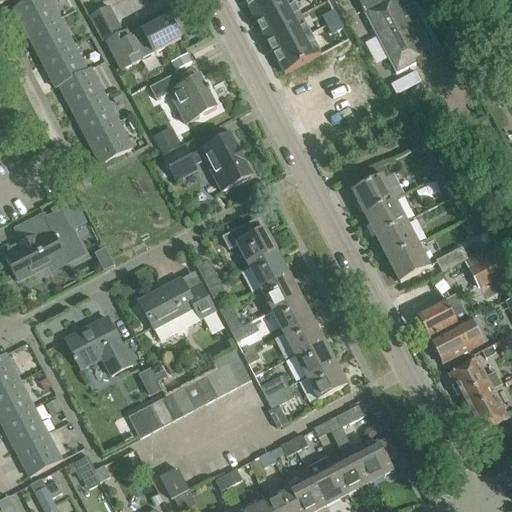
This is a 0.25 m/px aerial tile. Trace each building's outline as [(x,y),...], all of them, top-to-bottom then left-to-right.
[(49,0),(38,0),(14,13),(28,39),(61,22),(49,0)] [(290,0),(244,0),(243,0),(254,20),(290,0)] [(290,0),(254,20),(264,39),(301,19),(290,0)] [(356,0),(356,1),(361,10),(363,14),(372,31),(376,40),(377,41),(388,62),(396,78),(408,72),(415,69),(418,67),(420,70),(443,58),(446,56),(416,0),(356,0)] [(103,45),(122,35),(109,10),(90,20),(103,45)] [(334,14),(323,20),(327,29),(338,23),(334,14)] [(301,19),(264,39),(274,58),(311,38),(301,19)] [(142,64),(141,60),(135,50),(147,44),(154,57),(181,43),(169,20),(142,34),(142,35),(131,40),(128,34),(106,45),(121,75),(142,64)] [(61,22),(28,39),(29,40),(43,67),(75,49),(62,23),(61,22)] [(338,23),(327,29),(332,38),(343,32),(338,23)] [(311,38),(274,58),(284,77),(321,58),(311,38)] [(56,93),(59,91),(88,74),(75,49),(43,67),(56,93)] [(187,58),(171,66),(175,74),(191,66),(187,58)] [(88,74),(59,91),(72,116),(105,98),(92,72),(88,74)] [(416,74),(391,88),(397,98),(421,84),(416,74)] [(180,91),(173,79),(149,91),(156,104),(169,98),(185,129),(217,112),(200,81),(180,91)] [(120,94),(111,98),(116,107),(124,102),(120,94)] [(105,98),(72,116),(73,117),(86,142),(87,144),(119,125),(106,101),(105,98)] [(134,153),(121,129),(119,125),(87,144),(101,170),(134,153)] [(173,131),(154,141),(161,154),(164,160),(183,149),(173,131)] [(204,165),(221,197),(230,193),(254,181),(247,168),(248,168),(239,150),(238,151),(231,138),(191,159),(185,148),(183,149),(164,160),(163,160),(177,187),(199,175),(196,169),(204,165)] [(438,164),(430,168),(431,171),(436,181),(438,180),(448,175),(443,165),(442,162),(438,164)] [(361,191),(353,196),(364,217),(395,201),(385,182),(391,179),(386,168),(378,172),(357,183),(357,184),(361,191)] [(442,193),(454,187),(448,175),(438,180),(436,181),(442,193)] [(13,256),(4,261),(18,289),(49,273),(51,278),(70,268),(61,251),(79,242),(74,232),(87,226),(74,201),(52,213),(54,217),(47,221),(45,217),(14,233),(21,246),(23,250),(15,255),(13,256)] [(364,217),(376,240),(407,224),(395,201),(364,217)] [(459,212),(464,222),(476,216),(471,206),(459,212)] [(464,222),(470,234),(482,228),(476,216),(464,222)] [(257,222),(222,240),(229,253),(236,250),(249,274),(274,261),(279,258),(266,234),(264,235),(257,222)] [(376,240),(387,262),(419,246),(407,224),(376,240)] [(431,271),(419,246),(387,262),(400,287),(431,271)] [(436,265),(442,276),(468,263),(462,251),(436,265)] [(106,252),(95,257),(104,274),(115,269),(106,252)] [(249,274),(260,296),(291,280),(279,258),(249,274)] [(497,258),(469,272),(471,276),(480,292),(483,291),(507,279),(507,278),(505,274),(499,262),(497,258)] [(197,270),(210,295),(221,288),(208,264),(197,270)] [(260,296),(272,318),(302,302),(291,280),(260,296)] [(200,326),(216,317),(202,289),(187,297),(180,284),(140,305),(162,348),(201,328),(200,326)] [(210,295),(214,303),(226,297),(221,288),(210,295)] [(511,292),(503,297),(507,304),(511,301),(511,292)] [(416,318),(423,330),(421,334),(424,339),(428,339),(430,343),(459,329),(453,317),(464,312),(457,298),(445,304),(445,303),(416,318)] [(272,318),(284,340),(314,324),(302,302),(272,318)] [(226,326),(232,337),(243,331),(237,320),(226,326)] [(111,382),(133,370),(107,321),(65,343),(82,374),(101,364),(111,382)] [(459,329),(430,343),(432,348),(431,351),(434,355),(436,356),(443,369),(471,355),(483,349),(470,323),(459,329)] [(284,340),(295,361),(325,346),(314,324),(284,340)] [(243,331),(232,337),(237,347),(257,337),(252,326),(243,331)] [(295,361),(306,383),(337,367),(325,346),(295,361)] [(244,361),(249,369),(260,363),(256,354),(244,361)] [(228,369),(240,391),(251,385),(236,355),(217,365),(221,372),(228,369)] [(6,359),(0,362),(0,395),(20,385),(6,359)] [(456,397),(460,403),(478,393),(481,400),(494,393),(478,363),(451,377),(455,385),(451,388),(456,397)] [(337,367),(306,383),(318,405),(318,406),(346,391),(349,390),(348,389),(337,367)] [(217,375),(229,397),(240,391),(228,369),(221,372),(217,375)] [(206,380),(218,403),(229,397),(217,375),(206,380)] [(260,391),(267,404),(290,392),(283,379),(260,391)] [(194,386),(206,409),(218,403),(206,380),(194,386)] [(46,382),(39,386),(43,394),(51,390),(46,382)] [(20,385),(0,395),(0,424),(2,429),(34,412),(21,387),(20,385)] [(183,392),(195,415),(206,409),(194,386),(183,392)] [(172,398),(184,420),(195,415),(183,392),(172,398)] [(290,392),(267,404),(272,414),(295,402),(290,392)] [(472,429),(474,428),(480,438),(509,422),(494,393),(481,400),(478,393),(460,403),(468,419),(467,419),(472,429)] [(162,403),(173,426),(184,420),(172,398),(162,403)] [(57,403),(46,409),(52,419),(62,414),(57,403)] [(151,409),(163,432),(173,426),(162,403),(151,409)] [(140,415),(152,437),(163,432),(151,409),(140,415)] [(359,409),(337,421),(342,430),(342,431),(364,420),(359,409)] [(380,411),(374,413),(377,422),(384,419),(380,411)] [(34,412),(2,429),(3,431),(16,455),(48,438),(35,414),(34,412)] [(128,421),(140,444),(152,437),(140,415),(128,421)] [(342,430),(331,435),(332,436),(346,463),(356,458),(356,457),(342,431),(342,430)] [(315,433),(307,437),(310,443),(318,439),(315,433)] [(48,438),(16,455),(17,456),(30,481),(62,464),(49,440),(48,438)] [(292,445),(298,456),(308,451),(302,439),(292,445)] [(356,458),(371,488),(395,476),(388,464),(400,458),(390,440),(356,457),(356,458)] [(286,462),(298,456),(292,445),(281,451),(286,462)] [(269,456),(259,462),(261,465),(264,472),(275,467),(269,456)] [(346,463),(345,464),(333,469),(349,500),(371,488),(356,458),(346,463)] [(87,460),(72,468),(75,474),(80,483),(83,481),(94,476),(95,475),(87,460)] [(259,462),(249,467),(257,482),(267,477),(264,472),(261,465),(259,462)] [(329,462),(307,473),(311,481),(327,511),(349,500),(333,469),(329,462)] [(94,476),(100,487),(110,481),(104,470),(95,475),(94,476)] [(306,472),(284,483),(289,493),(299,511),(326,511),(327,511),(311,481),(307,473),(307,471),(306,472)] [(160,482),(171,504),(174,502),(189,495),(178,472),(160,482)] [(226,479),(232,490),(242,485),(237,474),(226,479)] [(221,496),(232,490),(226,479),(215,485),(221,496)] [(46,491),(52,503),(63,498),(57,485),(46,491)] [(35,496),(42,509),(52,503),(46,491),(35,496)] [(267,504),(271,511),(299,511),(289,493),(267,504)] [(189,495),(174,502),(179,511),(190,511),(197,509),(189,495)] [(158,498),(152,501),(156,509),(162,505),(158,498)]
